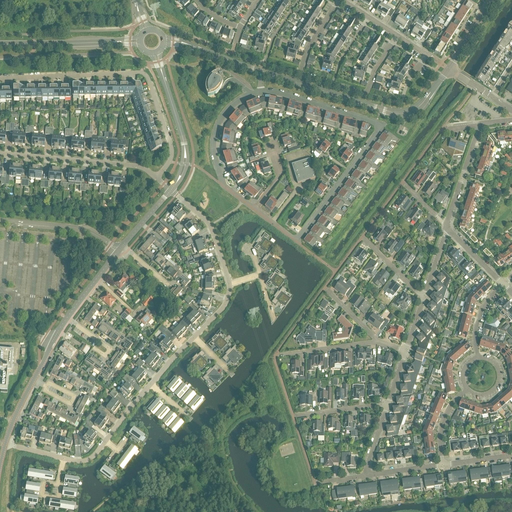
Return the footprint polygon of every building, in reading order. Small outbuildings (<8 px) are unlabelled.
[(283,0),(280,0),(278,3),(287,8),(288,7),(287,6),(289,3),(283,0)] [(320,0),(317,0),(314,6),(318,10),(319,9),(323,2),(320,0)] [(377,0),(378,1),(374,6),(378,8),(376,11),(381,14),(386,6),(380,2),(381,0),(377,0)] [(235,2),(232,7),(240,11),(241,9),(242,9),(245,5),(240,1),(238,4),(235,2)] [(464,1),(461,6),(469,11),(472,6),(464,1)] [(278,3),(276,8),(283,12),(285,10),(286,10),(287,8),(278,3)] [(196,15),(198,13),(194,9),(195,9),(192,6),(187,10),(191,15),(194,18),(195,17),(196,15)] [(314,6),(311,11),(320,17),(321,15),(319,14),(321,11),(319,9),(318,10),(314,6)] [(386,6),(381,14),(385,17),(387,14),(391,17),(395,11),(386,6)] [(461,6),(458,10),(466,15),(469,11),(461,6)] [(232,7),(229,11),(228,14),(236,19),(239,15),(238,14),(240,11),(232,7)] [(276,8),(273,12),(281,17),(282,16),(281,15),(283,12),(276,8)] [(392,17),(396,20),(394,23),(399,26),(404,18),(398,14),(400,11),(397,10),(392,17)] [(458,10),(455,15),(463,20),(466,15),(458,10)] [(270,17),(277,21),(279,19),(280,19),(281,17),(273,12),(271,11),(268,15),(270,17)] [(311,11),(308,16),(315,20),(317,18),(318,19),(320,17),(311,11)] [(206,27),(209,22),(205,19),(205,18),(201,15),(197,21),(203,25),(202,25),(206,27)] [(455,15),(452,19),(460,24),(463,20),(455,15)] [(308,16),(305,20),(314,26),(315,24),(313,23),(315,20),(308,16)] [(348,22),(345,26),(349,30),(350,29),(354,22),(346,16),(344,20),(348,22)] [(270,17),(267,21),(275,27),(276,25),(275,24),(277,21),(270,17)] [(404,18),(399,26),(404,29),(406,26),(409,28),(413,23),(404,18)] [(452,19),(449,24),(457,29),(460,24),(452,19)] [(305,20),(302,25),(309,29),(311,27),(313,28),(314,26),(305,20)] [(414,21),(413,23),(409,28),(413,31),(411,34),(416,37),(421,29),(424,24),(418,20),(417,22),(414,21)] [(267,21),(264,26),(271,30),(273,28),(274,28),(275,27),(267,21)] [(215,33),(217,34),(218,34),(218,35),(220,36),(223,31),(221,30),(221,28),(216,26),(212,23),(209,29),(215,32),(215,33)] [(299,29),(308,35),(309,33),(308,32),(309,29),(302,25),(300,23),(297,28),(299,29)] [(449,24),(446,28),(454,33),(457,29),(449,24)] [(259,29),(261,30),(263,32),(262,34),(262,35),(268,38),(270,34),(269,33),(271,30),(264,26),(262,25),(259,29)] [(345,26),(342,31),(349,36),(351,33),(352,34),(353,32),(350,29),(349,30),(345,26)] [(446,28),(444,33),(451,38),(454,33),(446,28)] [(299,29),(296,34),(303,38),(305,36),(307,37),(308,35),(299,29)] [(421,29),(416,37),(420,40),(423,37),(426,39),(431,32),(429,30),(427,32),(421,29)] [(232,40),(234,33),(229,32),(229,31),(224,30),(222,36),(229,39),(232,40)] [(342,31),(339,36),(347,41),(348,39),(347,39),(349,36),(342,31)] [(511,35),(506,32),(503,36),(511,41),(511,40),(511,35)] [(441,37),(449,42),(451,38),(444,33),(443,33),(445,34),(442,38),(441,37)] [(296,34),(293,38),(292,38),(292,39),(292,40),(295,42),(294,43),(300,46),(303,42),(302,41),(303,38),(296,34)] [(373,38),(370,43),(375,46),(380,38),(373,34),(371,37),(373,38)] [(256,42),(265,45),(265,44),(266,41),(267,42),(268,38),(262,35),(261,37),(256,36),(254,41),(256,42)] [(339,36),(336,40),(343,45),(345,42),(346,43),(347,41),(339,36)] [(511,41),(503,36),(501,41),(510,46),(509,45),(510,43),(510,44),(511,42),(511,41)] [(441,37),(438,42),(446,47),(449,42),(441,37)] [(336,40),(333,45),(341,50),(342,48),(341,48),(343,45),(336,40)] [(501,41),(498,45),(507,51),(507,50),(506,50),(507,48),(508,48),(510,46),(501,41)] [(265,45),(256,42),(254,47),(259,49),(258,51),(262,52),(265,45)] [(439,43),(433,52),(440,57),(446,47),(438,42),(439,43)] [(288,51),(296,54),(296,53),(297,51),(298,51),(300,46),(294,43),(294,44),(290,43),(289,44),(289,45),(290,46),(288,51)] [(328,48),(330,49),(337,54),(339,51),(340,52),(341,50),(333,45),(331,43),(328,48)] [(370,43),(367,48),(375,53),(376,50),(378,51),(380,49),(375,46),(370,43)] [(498,45),(495,49),(504,55),(503,54),(504,52),(505,52),(507,51),(498,45)] [(367,48),(365,52),(374,58),(375,56),(373,55),(375,53),(367,48)] [(336,57),(337,54),(330,49),(327,54),(332,57),(335,59),(337,57),(336,57)] [(495,49),(492,53),(501,59),(500,58),(502,56),(502,57),(504,55),(495,49)] [(296,54),(288,51),(286,56),(295,59),(297,54),(296,53),(296,54)] [(360,56),(369,62),(371,59),(372,60),(374,58),(365,52),(364,52),(363,51),(360,56)] [(407,67),(407,66),(412,59),(404,53),(402,56),(405,58),(402,63),(407,67)] [(492,53),(490,58),(498,63),(499,63),(498,62),(499,60),(499,61),(501,59),(492,53)] [(357,61),(359,61),(362,64),(368,67),(369,65),(367,64),(369,62),(360,56),(357,61)] [(334,63),(335,59),(332,57),(331,60),(325,58),(324,63),(332,66),(332,65),(333,63),(334,63)] [(490,58),(487,62),(496,68),(496,67),(495,67),(496,65),(497,65),(498,63),(490,58)] [(487,62),(484,66),(493,72),(492,71),(493,69),(494,69),(496,68),(487,62)] [(324,63),(323,63),(322,68),(331,71),(332,65),(332,66),(324,63)] [(402,63),(399,68),(406,73),(408,70),(409,71),(410,69),(407,66),(407,67),(402,63)] [(354,72),(364,76),(364,75),(365,72),(366,73),(368,67),(362,64),(360,69),(357,68),(355,73),(354,72)] [(484,66),(481,70),(490,76),(489,75),(491,73),(491,74),(493,72),(484,66)] [(398,74),(397,77),(403,80),(406,76),(405,75),(406,73),(399,68),(396,73),(398,74)] [(481,70),(479,75),(487,80),(488,80),(487,80),(488,78),(490,76),(481,70)] [(205,89),(205,90),(206,91),(206,92),(206,93),(207,95),(207,96),(208,97),(209,97),(211,96),(212,96),(213,95),(215,95),(216,94),(217,93),(218,92),(219,91),(220,90),(220,89),(221,87),(222,86),(222,84),(222,83),(223,81),(223,80),(222,78),(222,77),(222,75),(221,75),(220,72),(219,73),(217,73),(216,73),(214,74),(213,75),(212,75),(211,76),(210,77),(209,79),(208,80),(207,81),(206,82),(206,83),(206,84),(206,85),(205,86),(205,87),(205,89)] [(352,78),(353,78),(362,81),(364,75),(364,76),(354,72),(352,78)] [(479,75),(476,79),(477,80),(484,84),(485,82),(486,82),(487,80),(479,75)] [(400,87),(401,84),(402,84),(403,80),(397,77),(396,80),(393,79),(392,84),(391,84),(400,87)] [(400,87),(391,84),(389,89),(394,91),(393,93),(398,95),(400,87)] [(132,85),(130,85),(130,96),(131,97),(140,85),(132,85)] [(140,85),(131,97),(133,98),(143,95),(142,93),(143,93),(140,85)] [(143,95),(133,98),(135,104),(145,100),(144,97),(143,95)] [(264,102),(265,109),(269,110),(268,111),(273,112),(273,110),(274,111),(276,99),(272,99),(272,100),(269,99),(269,102),(268,103),(264,102)] [(276,99),(274,111),(280,112),(279,114),(282,115),(283,112),(285,106),(282,105),(281,104),(282,101),(279,101),(279,100),(276,99)] [(145,100),(135,104),(137,109),(147,106),(146,104),(145,100)] [(255,101),(252,102),(256,112),(265,109),(264,102),(260,104),(259,103),(258,100),(255,102),(255,101)] [(247,109),(243,110),(247,116),(256,112),(252,102),(249,103),(249,104),(246,105),(247,108),(247,109)] [(285,106),(283,112),(292,115),(295,104),(292,103),(292,104),(289,103),(288,106),(287,107),(285,106)] [(295,104),(292,115),(293,115),(293,117),(296,118),(296,119),(300,120),(301,118),(303,112),(301,111),(300,110),(301,107),(298,106),(299,105),(295,104)] [(147,106),(137,109),(139,115),(149,111),(148,108),(147,108),(147,106)] [(303,112),(301,118),(310,121),(314,110),(311,109),(310,110),(308,109),(307,112),(306,112),(303,112)] [(235,113),(232,116),(241,123),(242,123),(243,124),(246,120),(245,119),(247,116),(243,110),(240,114),(237,112),(235,114),(235,113)] [(314,110),(310,121),(311,121),(311,122),(315,124),(315,122),(319,124),(321,117),(319,116),(318,116),(319,113),(317,112),(317,111),(314,110)] [(149,111),(139,115),(140,120),(150,117),(150,115),(149,111)] [(321,117),(319,124),(324,125),(323,126),(328,128),(332,116),(329,115),(329,116),(326,115),(325,118),(324,118),(321,117)] [(229,127),(235,130),(241,123),(232,116),(230,118),(231,119),(229,121),(232,123),(232,124),(229,127)] [(332,116),(328,128),(333,129),(333,128),(338,129),(340,123),(337,122),(337,121),(338,118),(335,117),(332,116)] [(150,117),(140,120),(142,125),(152,122),(151,118),(151,119),(150,117)] [(340,123),(338,129),(337,131),(346,133),(350,121),(347,120),(347,121),(344,120),(343,123),(342,124),(340,123)] [(350,121),(346,133),(351,135),(351,136),(355,137),(358,129),(355,128),(355,127),(356,124),(353,123),(353,122),(350,121)] [(152,122),(142,125),(144,131),(154,127),(153,125),(154,125),(152,122)] [(271,133),(274,132),(271,123),(267,124),(268,129),(263,130),(264,131),(259,133),(261,139),(265,138),(265,139),(269,138),(268,137),(272,136),(271,133)] [(18,145),(19,134),(20,131),(14,131),(15,124),(10,124),(10,125),(10,132),(9,133),(13,133),(12,144),(15,144),(15,145),(18,145)] [(358,129),(355,137),(358,138),(359,136),(365,138),(367,131),(368,131),(370,128),(365,126),(365,127),(362,126),(361,129),(360,129),(358,129)] [(154,127),(144,131),(146,136),(156,133),(155,129),(154,127)] [(223,134),(223,137),(235,139),(236,134),(237,135),(238,131),(237,131),(235,130),(229,127),(228,131),(227,132),(224,131),(224,134),(223,134)] [(502,131),(502,133),(498,133),(498,134),(492,135),(497,141),(499,141),(499,142),(500,142),(500,145),(506,144),(505,133),(505,131),(502,131)] [(383,134),(379,140),(393,150),(387,146),(391,141),(396,143),(397,144),(400,141),(388,132),(385,136),(383,134)] [(156,133),(146,136),(148,142),(158,138),(157,136),(156,133)] [(287,146),(288,150),(289,153),(300,149),(299,146),(297,147),(296,143),(294,144),(292,139),(289,140),(287,135),(281,137),(282,141),(281,142),(282,145),(283,145),(284,147),(287,146)] [(235,139),(223,137),(222,140),(223,140),(222,143),(225,144),(226,145),(225,148),(232,148),(233,144),(234,144),(235,139)] [(482,149),(484,150),(496,154),(495,153),(497,149),(496,147),(494,147),(494,146),(493,145),(494,143),(489,137),(487,143),(486,143),(485,147),(484,146),(482,149)] [(105,139),(104,138),(98,138),(98,141),(97,152),(101,152),(103,152),(104,147),(105,147),(106,145),(104,145),(105,139)] [(158,138),(148,142),(149,147),(160,144),(159,140),(158,140),(158,138)] [(118,140),(112,139),(111,146),(110,146),(110,148),(111,148),(111,153),(113,153),(113,154),(117,154),(118,143),(118,140)] [(452,158),(457,143),(457,144),(454,143),(455,141),(449,139),(448,141),(447,140),(443,147),(452,157),(452,158)] [(376,144),(372,149),(386,159),(381,155),(384,150),(389,152),(390,153),(393,150),(379,140),(381,141),(378,145),(376,144)] [(118,143),(117,154),(121,154),(123,154),(123,150),(125,151),(125,148),(128,148),(129,141),(124,141),(124,143),(118,143)] [(328,149),(330,145),(325,142),(322,146),(319,144),(314,151),(319,155),(322,152),(324,154),(326,152),(327,153),(329,150),(328,149)] [(457,143),(452,158),(453,156),(462,155),(463,153),(464,153),(466,147),(465,146),(466,145),(463,146),(457,144),(457,143)] [(160,144),(149,147),(151,153),(162,149),(160,144)] [(351,156),(352,154),(350,153),(352,150),(345,144),(342,147),(344,149),(341,153),(344,155),(341,159),(346,163),(348,159),(349,160),(352,157),(351,156)] [(260,153),(261,152),(260,149),(259,149),(258,145),(252,147),(253,152),(251,152),(252,157),(249,158),(250,162),(259,160),(258,156),(261,155),(260,153)] [(223,157),(224,160),(236,156),(235,152),(236,151),(235,148),(232,148),(225,148),(227,152),(226,153),(223,154),(224,157),(223,157)] [(369,153),(365,158),(379,168),(374,164),(377,159),(382,161),(384,162),(386,159),(372,149),(374,151),(371,154),(369,153)] [(485,150),(483,155),(495,159),(496,154),(484,150),(485,150)] [(483,155),(482,160),(493,164),(495,159),(483,155)] [(236,156),(224,160),(225,163),(226,163),(227,166),(230,165),(231,165),(232,169),(238,166),(236,162),(238,161),(236,156)] [(363,162),(359,167),(372,177),(367,173),(370,169),(375,170),(377,171),(379,168),(365,158),(367,160),(365,164),(363,162)] [(315,178),(309,159),(291,165),(297,184),(315,178)] [(264,175),(270,173),(269,169),(270,169),(269,165),(268,165),(267,162),(264,163),(263,160),(254,163),(255,167),(259,166),(260,171),(263,170),(264,175)] [(482,160),(480,165),(491,168),(493,164),(482,160)] [(477,169),(490,173),(491,168),(480,165),(478,169),(477,169)] [(15,177),(16,166),(13,166),(10,166),(10,170),(9,170),(8,172),(6,172),(5,178),(5,185),(9,185),(9,177),(15,177)] [(16,166),(15,177),(15,180),(21,181),(21,179),(22,179),(22,174),(23,174),(24,171),(22,171),(23,167),(20,167),(20,166),(16,166)] [(238,166),(232,169),(233,171),(233,172),(231,174),(232,176),(232,177),(233,180),(243,173),(238,166)] [(337,175),(339,171),(334,167),(331,172),(328,169),(325,173),(323,172),(321,175),(328,181),(331,178),(333,180),(335,178),(338,175),(337,175)] [(356,171),(352,177),(365,187),(366,186),(360,183),(364,178),(369,179),(370,180),(372,177),(359,167),(358,167),(361,169),(358,173),(356,171)] [(36,168),(35,179),(35,183),(41,183),(41,181),(42,176),(43,176),(43,173),(42,173),(42,169),(40,169),(40,168),(36,168)] [(490,173),(477,169),(475,175),(476,175),(475,178),(485,182),(486,179),(484,178),(485,172),(490,173)] [(419,186),(421,183),(424,185),(428,179),(429,177),(426,175),(425,176),(419,171),(412,181),(419,186)] [(429,177),(428,179),(431,182),(436,175),(433,172),(429,177)] [(243,173),(233,180),(235,182),(236,182),(237,184),(240,183),(241,183),(243,186),(248,181),(249,180),(244,173),(243,174),(243,173)] [(115,175),(114,186),(120,187),(120,192),(124,192),(125,182),(122,182),(122,179),(121,179),(121,176),(119,176),(119,175),(115,175)] [(349,180),(345,186),(359,196),(353,192),(357,187),(362,189),(363,190),(365,187),(352,177),(354,178),(351,182),(349,180)] [(325,190),(327,188),(324,186),(327,183),(321,179),(316,186),(319,189),(316,193),(321,196),(323,193),(324,194),(326,191),(325,190)] [(248,181),(243,186),(246,188),(246,189),(244,192),(247,193),(246,194),(249,196),(255,187),(248,181)] [(472,184),(470,190),(479,194),(478,193),(480,188),(483,189),(484,185),(475,182),(474,185),(472,184)] [(430,197),(437,188),(430,183),(423,192),(430,197)] [(342,190),(338,195),(352,205),(347,201),(350,196),(355,198),(356,199),(359,196),(345,186),(347,187),(344,191),(342,190)] [(255,187),(249,196),(251,198),(252,197),(254,199),(256,197),(257,196),(259,198),(263,193),(255,187)] [(471,191),(469,196),(478,199),(479,194),(470,190),(470,191),(471,191)] [(447,207),(450,199),(447,197),(448,195),(443,191),(441,193),(440,192),(436,198),(438,199),(436,205),(442,207),(442,206),(447,207)] [(288,195),(284,192),(277,201),(276,202),(271,198),(267,202),(268,203),(265,207),(271,212),(275,207),(278,209),(288,195)] [(335,199),(331,204),(345,214),(340,210),(343,205),(348,207),(350,208),(352,205),(338,195),(340,197),(337,200),(335,199)] [(397,201),(399,201),(396,205),(405,212),(413,203),(403,196),(401,199),(400,198),(397,201)] [(328,208),(324,213),(338,223),(333,219),(336,215),(341,216),(343,217),(345,214),(331,204),(333,206),(331,210),(328,208)] [(174,219),(182,210),(178,207),(177,208),(176,207),(171,213),(172,214),(171,215),(175,218),(174,219)] [(408,220),(409,218),(416,223),(423,213),(416,208),(413,212),(410,210),(405,217),(408,220)] [(182,210),(174,219),(177,222),(178,221),(179,222),(185,215),(181,211),(182,210)] [(291,220),(297,225),(303,217),(297,212),(291,220)] [(322,217),(318,223),(331,233),(331,232),(326,229),(330,224),(335,225),(336,226),(338,223),(324,213),(326,215),(324,219),(322,217)] [(471,223),(461,220),(462,220),(460,227),(461,227),(460,229),(465,234),(468,231),(467,230),(470,231),(472,229),(474,224),(471,223)] [(184,229),(187,233),(195,226),(192,222),(184,227),(185,228),(184,229)] [(422,229),(423,230),(428,234),(428,235),(431,236),(433,234),(437,228),(429,222),(426,226),(422,223),(417,229),(421,231),(422,229)] [(315,226),(311,232),(325,242),(319,238),(323,233),(328,235),(329,236),(331,233),(318,223),(320,224),(317,228),(315,226)] [(168,240),(169,242),(172,238),(173,237),(171,236),(170,238),(163,232),(166,229),(161,225),(157,229),(155,231),(167,242),(168,240)] [(195,226),(187,233),(190,236),(191,236),(192,237),(199,231),(195,226)] [(380,242),(383,238),(386,240),(393,231),(388,227),(384,232),(380,229),(374,238),(380,242)] [(308,236),(304,241),(312,247),(316,242),(321,244),(322,245),(325,242),(311,232),(313,233),(310,237),(308,236)] [(267,252),(272,245),(266,240),(269,236),(265,233),(261,238),(260,237),(256,243),(257,244),(254,248),(258,251),(261,247),(267,252)] [(151,236),(145,243),(150,247),(153,244),(159,250),(158,251),(160,252),(163,249),(162,247),(163,246),(151,236)] [(478,241),(472,236),(470,239),(475,244),(478,241)] [(392,255),(394,251),(397,253),(405,244),(398,239),(395,243),(393,241),(389,245),(387,244),(384,248),(388,251),(388,252),(392,255)] [(194,244),(195,249),(205,245),(204,240),(195,242),(195,244),(194,244)] [(150,247),(145,243),(139,250),(151,260),(152,258),(154,256),(147,250),(150,247)] [(205,245),(195,249),(197,253),(198,252),(199,254),(207,251),(205,245)] [(449,248),(446,256),(451,261),(459,253),(456,250),(455,250),(452,247),(451,247),(450,247),(449,248)] [(362,263),(368,254),(361,249),(355,258),(362,263)] [(502,256),(501,255),(495,259),(492,255),(486,249),(483,252),(489,258),(493,262),(498,267),(499,266),(500,267),(504,264),(506,266),(507,265),(502,256)] [(273,270),(278,263),(272,258),(275,254),(271,252),(267,256),(266,255),(262,261),(263,262),(260,266),(263,269),(266,265),(273,270)] [(409,265),(415,257),(410,254),(408,256),(404,253),(398,261),(404,266),(407,263),(409,265)] [(459,253),(451,261),(457,267),(465,260),(462,257),(462,256),(459,253)] [(158,254),(157,256),(154,260),(155,261),(155,262),(158,265),(165,256),(164,255),(162,257),(158,254)] [(511,263),(511,262),(506,254),(502,256),(507,265),(509,264),(510,265),(511,263)] [(165,256),(158,265),(161,267),(162,267),(164,268),(165,266),(168,263),(170,260),(165,256)] [(200,263),(202,268),(212,264),(210,259),(201,261),(202,263),(200,263)] [(372,274),(375,270),(376,269),(375,268),(378,264),(372,260),(364,270),(367,273),(368,271),(372,274)] [(412,265),(415,267),(410,274),(417,279),(423,271),(418,268),(421,264),(416,260),(412,265)] [(465,260),(457,267),(464,273),(471,265),(468,262),(468,263),(465,260)] [(165,266),(164,268),(165,266),(167,268),(166,270),(167,271),(167,272),(170,275),(178,267),(176,265),(174,267),(168,263),(165,266)] [(212,264),(202,268),(203,272),(204,272),(205,273),(213,270),(212,264)] [(471,265),(464,273),(470,279),(472,276),(477,272),(474,269),(471,265)] [(178,267),(170,275),(174,278),(174,277),(176,279),(178,277),(180,279),(183,275),(177,270),(179,268),(178,267)] [(279,288),(284,281),(277,276),(280,272),(277,270),(273,274),(272,273),(268,279),(269,280),(266,284),(269,287),(272,283),(279,288)] [(379,272),(375,278),(372,282),(378,286),(380,283),(383,285),(388,279),(387,279),(389,275),(384,271),(381,274),(379,272)] [(441,275),(437,279),(447,289),(450,279),(443,271),(442,275),(441,275)] [(123,274),(118,279),(125,284),(129,287),(133,282),(134,284),(137,280),(132,275),(129,279),(123,274)] [(482,283),(485,279),(481,274),(477,277),(482,283)] [(183,275),(180,279),(182,281),(180,283),(182,284),(181,285),(183,286),(182,287),(185,290),(187,288),(185,287),(190,281),(183,275)] [(335,289),(340,293),(346,285),(343,283),(345,280),(341,276),(337,281),(336,282),(339,284),(335,289)] [(125,284),(118,279),(114,284),(120,289),(125,284)] [(438,284),(434,288),(444,299),(447,289),(437,279),(439,281),(438,284)] [(383,291),(386,293),(389,295),(388,297),(391,300),(401,286),(394,281),(392,284),(390,282),(383,291)] [(485,281),(482,285),(488,291),(492,287),(485,281)] [(346,285),(340,293),(345,296),(349,291),(352,293),(356,287),(351,284),(348,288),(346,285)] [(482,285),(478,288),(484,295),(488,291),(482,285)] [(185,290),(182,287),(181,289),(179,287),(177,289),(175,287),(174,289),(173,289),(170,292),(172,294),(172,295),(176,298),(182,291),(183,292),(185,290)] [(275,298),(271,302),(275,305),(278,301),(285,306),(290,299),(283,294),(286,290),(282,288),(279,292),(278,292),(278,291),(274,297),(275,298)] [(447,306),(449,303),(444,299),(434,288),(434,289),(436,291),(435,294),(431,298),(441,308),(442,304),(447,306)] [(478,288),(474,292),(480,299),(484,295),(478,288)] [(106,292),(101,299),(110,307),(116,301),(106,292)] [(474,292),(470,296),(476,302),(480,299),(474,292)] [(414,300),(415,299),(414,298),(413,298),(412,298),(405,293),(400,300),(398,298),(393,304),(398,308),(400,305),(406,309),(412,301),(413,301),(414,300)] [(149,295),(144,301),(148,305),(153,299),(149,295)] [(357,309),(363,301),(356,295),(350,303),(357,309)] [(202,297),(200,301),(211,306),(211,305),(210,305),(212,300),(204,296),(203,297),(202,297)] [(468,298),(467,303),(476,306),(476,302),(470,296),(468,298)] [(432,303),(427,308),(437,318),(439,314),(444,315),(445,313),(441,308),(431,298),(433,300),(432,303)] [(496,305),(502,311),(510,304),(506,301),(503,298),(496,305)] [(323,311),(325,313),(320,319),(322,321),(323,320),(328,324),(335,315),(333,313),(335,310),(328,304),(329,303),(325,300),(325,301),(324,300),(322,303),(322,304),(320,307),(324,310),(323,311)] [(211,306),(200,301),(201,302),(199,306),(200,306),(200,307),(203,309),(202,310),(207,313),(208,310),(209,310),(211,306)] [(363,301),(357,309),(364,315),(370,307),(363,301)] [(463,308),(465,309),(474,311),(476,306),(467,303),(464,302),(463,308)] [(94,306),(90,312),(94,315),(97,312),(104,316),(107,312),(95,304),(94,306)] [(511,306),(510,304),(502,311),(508,318),(511,313),(511,306)] [(461,312),(462,313),(473,316),(474,311),(465,309),(463,308),(462,309),(461,312)] [(127,309),(124,312),(120,317),(124,321),(131,313),(127,309)] [(143,315),(142,314),(136,320),(140,324),(141,323),(144,326),(147,323),(148,324),(152,320),(149,317),(152,314),(147,310),(143,315)] [(192,310),(189,314),(197,321),(201,317),(195,311),(194,312),(192,310)] [(368,322),(374,326),(379,318),(374,315),(376,312),(373,310),(369,315),(372,317),(368,322)] [(94,315),(90,312),(85,318),(84,320),(95,328),(98,324),(92,319),(94,315)] [(428,315),(423,320),(433,330),(437,320),(429,312),(428,315)] [(197,321),(189,314),(186,317),(187,318),(186,319),(192,325),(197,321)] [(343,333),(333,334),(333,341),(349,339),(353,327),(342,316),(337,320),(345,328),(344,329),(344,330),(343,331),(343,332),(343,333)] [(379,318),(374,326),(379,330),(382,325),(385,327),(389,322),(386,320),(384,322),(379,318)] [(495,318),(488,326),(497,328),(499,326),(497,325),(499,323),(495,318)] [(424,325),(420,329),(430,339),(433,330),(423,320),(426,322),(424,325)] [(98,330),(102,333),(109,323),(107,322),(105,324),(101,322),(97,328),(99,329),(98,330)] [(109,323),(102,333),(105,335),(106,334),(108,335),(112,329),(109,327),(110,325),(109,323)] [(165,332),(169,336),(171,334),(162,325),(160,327),(165,332)] [(178,325),(175,328),(183,335),(187,331),(180,325),(179,326),(178,325)] [(399,340),(403,329),(396,327),(395,328),(389,326),(387,332),(391,334),(391,333),(394,334),(392,338),(399,340)] [(310,333),(309,337),(313,337),(313,343),(313,344),(313,341),(316,341),(316,342),(323,342),(323,337),(326,338),(326,331),(323,331),(323,332),(316,332),(316,331),(311,327),(307,332),(310,333)] [(183,335),(175,328),(172,331),(173,332),(172,333),(178,340),(183,335)] [(112,329),(108,335),(109,337),(109,338),(112,340),(119,331),(117,329),(115,332),(112,329)] [(421,334),(417,339),(427,349),(430,339),(420,329),(422,332),(421,335),(421,334)] [(119,331),(112,340),(116,343),(116,342),(118,343),(120,341),(122,343),(125,339),(119,334),(121,332),(119,331)] [(221,338),(224,335),(221,332),(217,336),(216,335),(211,340),(212,341),(208,345),(211,348),(215,345),(221,350),(227,344),(221,338)] [(313,337),(309,337),(306,337),(301,333),(299,336),(296,339),(296,341),(299,343),(299,345),(305,345),(305,343),(313,344),(313,343),(313,337)] [(483,336),(483,338),(480,347),(485,348),(489,338),(483,336)] [(489,338),(485,348),(490,350),(493,342),(494,339),(489,338)] [(125,339),(122,343),(124,344),(123,346),(125,348),(124,349),(126,350),(125,351),(129,354),(130,351),(129,350),(133,344),(125,339)] [(164,339),(161,342),(162,343),(169,349),(173,345),(166,339),(165,340),(164,339)] [(418,349),(417,354),(429,358),(429,356),(425,354),(427,349),(417,339),(419,341),(418,344),(419,344),(419,345),(419,346),(420,347),(419,348),(419,350),(418,349)] [(498,343),(496,352),(500,354),(503,345),(504,343),(499,341),(498,343)] [(76,350),(65,342),(59,350),(70,358),(76,350)] [(151,346),(155,351),(158,348),(151,342),(149,345),(151,346)] [(162,343),(161,342),(162,343),(159,347),(159,348),(164,354),(165,353),(167,354),(169,350),(169,349),(162,343)] [(465,342),(461,345),(467,352),(471,348),(465,342)] [(493,342),(490,350),(496,352),(498,343),(493,342)] [(80,351),(86,355),(90,349),(84,345),(80,351)] [(461,345),(457,349),(463,356),(467,352),(461,345)] [(504,357),(510,351),(506,346),(503,345),(500,354),(503,356),(504,357)] [(226,355),(222,359),(226,362),(229,359),(235,364),(241,358),(235,353),(239,349),(235,346),(231,350),(230,349),(231,349),(230,349),(225,354),(226,354),(226,355)] [(0,389),(1,390),(0,392),(7,393),(9,375),(13,375),(14,366),(12,366),(13,349),(0,347),(0,389)] [(457,349),(453,352),(459,359),(463,356),(457,349)] [(362,360),(365,360),(365,351),(359,350),(358,358),(355,358),(355,366),(358,366),(358,365),(361,365),(361,362),(362,362),(362,360)] [(116,353),(113,357),(120,362),(126,354),(127,355),(129,354),(125,351),(124,352),(122,351),(120,353),(118,352),(117,354),(116,353)] [(193,360),(189,364),(192,368),(196,364),(201,370),(207,364),(202,358),(205,355),(202,351),(198,355),(197,355),(197,354),(192,359),(192,360),(192,359),(193,360)] [(365,351),(365,360),(368,360),(368,362),(369,363),(369,365),(375,366),(375,359),(371,358),(372,351),(365,351)] [(453,352),(449,356),(455,363),(459,359),(453,352)] [(335,365),(341,365),(342,353),(341,353),(341,354),(331,354),(331,369),(335,369),(335,365)] [(342,353),(341,365),(342,365),(342,364),(345,364),(345,368),(352,368),(352,354),(342,353)] [(92,356),(90,354),(84,362),(90,366),(89,369),(88,369),(86,372),(88,373),(90,370),(97,361),(93,358),(93,359),(91,358),(92,356)] [(151,354),(148,357),(156,364),(160,360),(153,354),(152,355),(151,354)] [(380,365),(380,363),(390,367),(394,356),(387,354),(386,358),(383,357),(377,355),(377,364),(380,365)] [(314,367),(318,367),(318,356),(318,357),(312,357),(312,364),(308,364),(308,371),(314,371),(314,367)] [(318,356),(318,367),(318,366),(324,367),(324,371),(328,371),(328,362),(325,362),(325,356),(318,356)] [(410,367),(407,367),(407,368),(421,366),(424,358),(416,356),(415,360),(415,362),(414,362),(414,363),(413,364),(412,364),(411,364),(410,367)] [(447,357),(445,364),(453,367),(454,363),(455,363),(449,356),(447,357)] [(58,359),(55,366),(60,368),(62,364),(69,368),(71,363),(59,357),(58,359)] [(113,368),(112,370),(115,372),(117,370),(115,369),(120,362),(113,357),(111,360),(112,361),(110,363),(112,364),(111,367),(113,368)] [(156,364),(148,357),(145,361),(146,362),(145,363),(152,369),(156,364)] [(90,370),(92,372),(94,369),(100,373),(103,369),(101,368),(102,366),(100,364),(101,364),(97,361),(90,370)] [(292,373),(300,373),(300,376),(303,376),(303,369),(300,369),(300,362),(292,362),(292,364),(291,367),(292,368),(292,373)] [(441,374),(452,372),(452,371),(453,368),(453,367),(445,364),(444,365),(442,364),(440,371),(439,371),(433,369),(432,372),(435,373),(439,374),(441,374)] [(207,374),(203,378),(206,382),(210,378),(216,384),(222,378),(216,372),(219,369),(216,365),(212,369),(211,369),(211,368),(206,373),(206,374),(206,373),(207,374)] [(60,368),(55,366),(51,372),(50,374),(62,380),(65,376),(58,372),(60,368)] [(404,377),(418,375),(421,366),(407,368),(408,374),(407,377),(404,377)] [(103,369),(100,373),(109,380),(115,372),(112,370),(111,371),(109,370),(108,370),(106,369),(105,371),(103,369)] [(138,369),(135,372),(143,379),(147,375),(140,369),(139,370),(138,369)] [(65,376),(62,380),(66,382),(67,382),(69,383),(72,376),(68,374),(70,371),(68,370),(65,376)] [(143,379),(135,372),(132,376),(133,377),(132,378),(139,384),(143,379)] [(72,376),(69,383),(70,384),(74,386),(79,376),(76,375),(75,378),(72,376)] [(401,387),(415,385),(418,375),(404,377),(405,383),(404,386),(401,387)] [(79,376),(74,386),(78,388),(80,389),(81,386),(84,388),(86,383),(79,380),(80,377),(79,376)] [(172,393),(176,389),(180,384),(181,383),(180,383),(176,380),(177,379),(176,379),(176,380),(174,378),(174,377),(169,383),(170,383),(172,384),(168,389),(173,392),(172,393)] [(86,383),(84,388),(86,389),(85,391),(87,392),(87,393),(89,394),(88,396),(91,397),(93,395),(91,394),(94,387),(86,383)] [(176,389),(172,393),(176,389),(179,391),(175,395),(180,398),(179,399),(188,389),(187,390),(183,386),(184,385),(183,385),(183,386),(180,384),(181,383),(180,384),(176,389)] [(125,384),(122,387),(131,395),(130,394),(133,390),(127,384),(126,385),(125,384)] [(345,401),(345,397),(348,397),(348,385),(344,385),(344,391),(337,390),(337,401),(345,401)] [(353,386),(353,390),(352,390),(352,400),(359,400),(359,397),(364,397),(364,390),(364,386),(361,386),(359,385),(358,385),(357,385),(356,385),(355,385),(354,385),(353,386)] [(382,394),(382,387),(380,387),(380,386),(379,385),(377,385),(376,386),(369,386),(369,397),(376,397),(376,394),(382,394)] [(415,385),(401,387),(401,393),(402,393),(401,396),(412,394),(415,385)] [(131,395),(122,387),(121,388),(123,389),(120,392),(120,393),(119,394),(127,400),(131,395)] [(188,389),(179,399),(183,395),(186,397),(182,401),(187,405),(186,405),(195,395),(194,396),(190,392),(191,391),(190,391),(190,392),(187,390),(188,389)] [(328,404),(328,400),(331,400),(332,389),(328,389),(328,392),(320,392),(320,404),(328,404)] [(300,407),(305,407),(305,405),(312,406),(312,396),(315,396),(315,393),(309,393),(309,396),(302,396),(302,400),(300,400),(300,407)] [(437,399),(445,402),(447,397),(436,393),(434,398),(437,399)] [(504,394),(500,398),(506,404),(510,401),(504,394)] [(195,395),(186,405),(190,401),(193,403),(189,407),(194,411),(193,411),(202,401),(201,402),(197,398),(198,398),(197,397),(197,398),(194,396),(195,395)] [(79,399),(77,403),(84,406),(88,399),(90,400),(91,397),(88,396),(87,397),(85,396),(84,398),(81,397),(80,399),(79,399)] [(37,399),(34,405),(39,408),(41,404),(48,408),(50,403),(38,397),(37,399)] [(393,408),(408,406),(411,397),(397,399),(397,405),(398,405),(397,408),(393,408)] [(500,398),(496,401),(502,408),(504,410),(508,407),(506,404),(500,398)] [(111,399),(109,403),(117,409),(121,405),(113,399),(113,400),(111,399)] [(437,399),(435,404),(443,407),(445,402),(437,399)] [(459,408),(464,410),(467,401),(462,400),(459,408)] [(153,415),(154,414),(158,410),(162,405),(161,405),(157,402),(157,401),(153,405),(151,404),(152,403),(151,403),(146,409),(147,409),(147,408),(149,410),(149,411),(154,414),(153,415)] [(467,401),(464,410),(469,412),(472,403),(467,401)] [(496,401),(492,405),(498,411),(502,408),(496,401)] [(48,408),(45,413),(47,414),(48,412),(52,414),(56,407),(54,406),(54,405),(50,403),(48,408)] [(84,406),(77,403),(75,407),(76,407),(75,409),(77,411),(76,413),(78,414),(77,416),(81,418),(82,415),(80,414),(84,406)] [(117,409),(109,403),(106,407),(107,408),(106,409),(113,414),(117,409)] [(472,403),(469,412),(475,413),(477,405),(472,403)] [(435,404),(432,409),(441,412),(443,407),(435,404)] [(39,408),(34,405),(30,412),(29,414),(42,420),(44,416),(37,412),(39,408)] [(488,406),(487,406),(489,414),(490,414),(491,417),(495,416),(497,414),(496,413),(498,411),(492,405),(488,406)] [(390,418),(404,416),(408,406),(393,408),(394,414),(393,417),(390,418)] [(480,415),(482,416),(489,414),(487,406),(483,407),(480,415)] [(56,407),(52,414),(56,416),(54,418),(56,419),(62,409),(58,407),(57,408),(56,407)] [(158,410),(154,414),(156,416),(156,417),(161,421),(165,416),(169,411),(168,412),(164,408),(164,407),(160,412),(158,410)] [(62,409),(56,419),(58,420),(60,418),(66,421),(68,417),(66,416),(67,413),(65,412),(66,411),(62,409)] [(428,413),(430,414),(439,417),(441,412),(432,409),(432,411),(429,410),(428,413)] [(165,416),(161,421),(160,421),(161,421),(163,422),(163,423),(167,427),(168,426),(172,422),(176,417),(175,418),(171,414),(171,413),(167,418),(165,416)] [(99,415),(97,419),(105,425),(109,421),(101,415),(101,416),(99,415)] [(68,417),(66,421),(74,425),(78,419),(80,420),(81,418),(77,416),(77,417),(75,416),(74,417),(72,416),(71,418),(68,417)] [(371,425),(371,416),(361,416),(361,424),(367,424),(367,425),(371,425)] [(387,427),(401,426),(404,416),(390,418),(391,424),(390,427),(387,427)] [(430,416),(427,421),(436,424),(438,419),(430,416)] [(351,437),(358,438),(358,430),(355,430),(355,423),(352,423),(353,417),(346,417),(345,421),(344,421),(344,428),(345,428),(345,430),(346,431),(351,431),(351,437)] [(105,425),(97,419),(94,423),(95,424),(94,425),(101,430),(105,425)] [(168,426),(167,427),(168,426),(170,428),(170,429),(174,433),(183,423),(182,424),(178,420),(178,419),(174,424),(172,422),(168,426)] [(328,420),(328,429),(334,429),(333,431),(340,431),(340,425),(337,425),(337,420),(328,420)] [(426,426),(425,426),(434,429),(436,424),(427,421),(426,420),(424,425),(426,426)] [(318,436),(324,436),(324,427),(321,427),(321,422),(313,422),(313,432),(315,436),(318,436)] [(388,433),(387,437),(398,435),(401,426),(387,427),(388,433)] [(144,436),(133,428),(133,429),(134,429),(130,433),(134,437),(133,439),(132,439),(138,444),(138,443),(139,441),(140,441),(143,436),(144,436)] [(21,440),(25,441),(28,429),(27,431),(23,429),(23,430),(22,430),(20,438),(21,438),(21,440)] [(28,429),(25,441),(26,439),(31,441),(33,432),(32,432),(32,430),(28,429)] [(87,431),(84,435),(86,436),(94,442),(93,441),(96,437),(89,431),(88,432),(87,431)] [(39,443),(45,444),(47,434),(43,433),(43,434),(41,434),(39,443)] [(506,433),(497,435),(499,446),(502,445),(502,446),(508,445),(506,433)] [(47,434),(45,444),(51,446),(53,437),(51,437),(52,435),(47,434)] [(468,439),(467,439),(469,450),(472,449),(472,450),(478,449),(477,437),(471,438),(470,434),(467,435),(468,439)] [(86,436),(84,435),(86,436),(83,440),(84,440),(83,441),(86,444),(84,445),(89,448),(91,445),(91,446),(94,442),(86,436)] [(497,435),(488,436),(490,448),(490,447),(493,447),(499,446),(497,435)] [(490,448),(488,436),(479,437),(480,448),(484,448),(490,448)] [(58,448),(64,449),(67,439),(62,438),(62,439),(61,439),(58,448)] [(467,439),(458,440),(460,452),(460,451),(463,450),(463,451),(469,450),(467,439)] [(460,452),(458,440),(449,441),(451,452),(454,452),(460,452)] [(132,446),(125,456),(130,460),(137,450),(132,446)] [(413,446),(404,447),(405,459),(411,458),(411,457),(415,457),(414,451),(413,448),(413,446)] [(404,447),(395,448),(397,460),(403,459),(402,459),(405,458),(405,459),(404,447)] [(395,448),(386,450),(388,461),(394,461),(393,460),(396,459),(396,460),(397,460),(395,448)] [(388,461),(386,450),(380,450),(377,460),(377,461),(378,462),(378,463),(385,462),(385,461),(387,461),(388,461)] [(342,461),(345,461),(345,462),(346,462),(347,462),(347,467),(350,467),(350,468),(355,468),(355,462),(354,462),(354,459),(351,459),(351,453),(342,453),(342,461)] [(325,466),(332,466),(333,462),(335,462),(335,463),(339,463),(339,456),(333,456),(333,454),(325,454),(325,466)] [(130,460),(125,456),(117,466),(122,469),(130,460)] [(502,477),(500,466),(497,466),(497,467),(492,468),(493,479),(502,477)] [(504,466),(500,466),(502,477),(511,476),(510,473),(511,473),(511,472),(511,466),(509,466),(504,466)] [(115,475),(114,475),(116,472),(116,473),(117,473),(119,472),(115,469),(114,471),(110,468),(111,468),(109,471),(104,467),(104,468),(101,472),(100,472),(111,480),(110,479),(114,475),(115,475)] [(482,469),(479,469),(480,480),(489,479),(491,478),(491,475),(490,473),(490,469),(490,468),(487,469),(482,469)] [(480,480),(479,469),(475,469),(476,470),(470,471),(472,481),(480,480)] [(28,477),(40,479),(41,473),(29,471),(30,471),(29,477),(28,476),(28,477)] [(460,471),(457,472),(458,483),(467,482),(466,472),(460,472),(460,471)] [(458,483),(457,472),(454,472),(454,473),(448,474),(450,484),(458,483)] [(41,473),(40,479),(52,481),(53,474),(41,473)] [(434,487),(433,475),(430,476),(424,477),(426,488),(434,487)] [(436,475),(433,475),(434,487),(443,485),(441,475),(436,476),(436,475)] [(70,484),(70,487),(76,488),(77,485),(78,485),(77,485),(78,479),(78,480),(79,479),(66,477),(66,478),(65,483),(70,484)] [(412,489),(411,478),(408,478),(408,479),(402,480),(404,491),(412,489)] [(414,478),(411,478),(412,489),(421,488),(420,478),(414,478)] [(391,492),(389,481),(386,481),(386,482),(381,483),(382,494),(391,492)] [(392,481),(389,481),(391,492),(399,491),(398,481),(392,481)] [(27,490),(26,493),(33,494),(33,491),(39,492),(38,492),(39,486),(40,486),(27,484),(27,490),(26,490),(27,490)] [(369,495),(367,484),(364,484),(364,485),(359,486),(360,496),(369,495)] [(370,484),(367,484),(369,495),(377,494),(376,484),(371,484),(370,484)] [(349,486),(346,487),(347,498),(356,497),(354,487),(349,487),(349,486)] [(76,488),(70,487),(69,490),(64,489),(64,490),(63,495),(76,498),(76,497),(75,497),(76,492),(77,492),(77,491),(76,491),(76,488)] [(337,490),(334,491),(333,491),(332,493),(332,495),(332,496),(333,498),(334,500),(347,498),(346,487),(342,487),(342,488),(337,489),(337,490)] [(33,494),(26,493),(26,496),(25,496),(26,496),(25,502),(24,502),(37,504),(36,504),(37,498),(38,498),(32,497),(33,494)] [(47,506),(49,506),(49,507),(61,509),(62,502),(50,501),(48,501),(47,506)] [(62,502),(61,509),(73,511),(74,510),(73,510),(74,505),(74,504),(62,502)]
